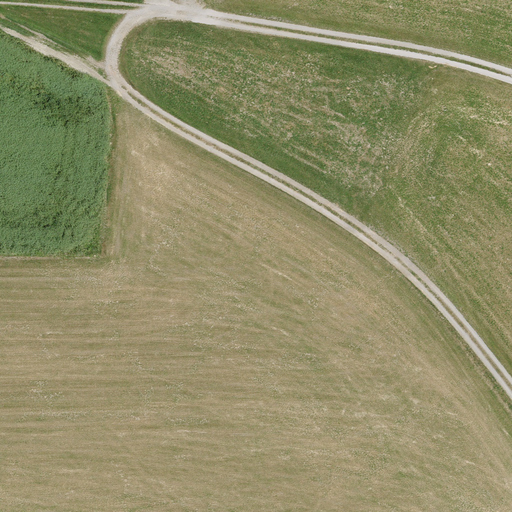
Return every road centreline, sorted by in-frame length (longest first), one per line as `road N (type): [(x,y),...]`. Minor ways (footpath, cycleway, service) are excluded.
road 1 (track): [(511,369),(378,235),(127,96),(109,61),(151,11),(17,0)]
road 2 (residential): [(511,80),(151,11)]
